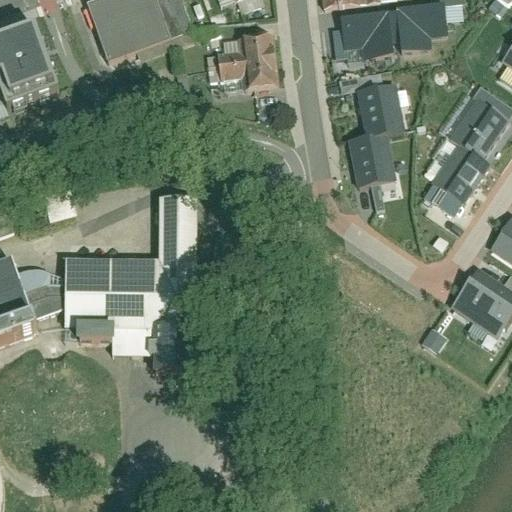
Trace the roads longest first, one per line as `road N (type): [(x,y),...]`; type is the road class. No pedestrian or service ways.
road 1 (residential): [(511,188),(453,274),(420,279),(346,230),(324,201),(296,0)]
road 2 (unknown): [(287,161),(255,179),(238,201),(152,448)]
